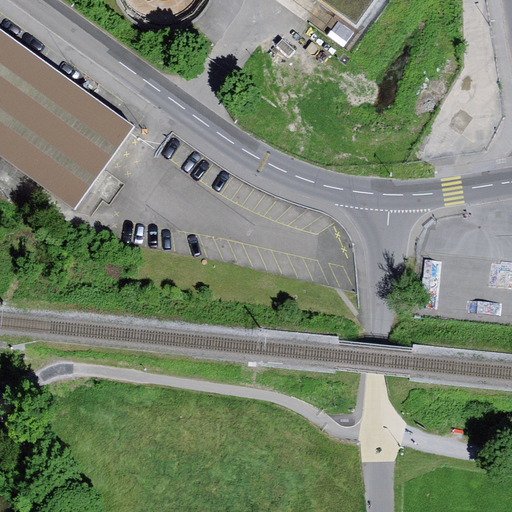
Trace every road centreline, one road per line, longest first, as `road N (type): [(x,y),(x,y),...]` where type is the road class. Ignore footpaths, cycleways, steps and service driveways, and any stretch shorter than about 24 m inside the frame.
road 1 (residential): [(37,0),(271,165),(325,186),(390,195)]
road 2 (residential): [(390,195),(374,375),(378,511)]
road 3 (track): [(376,435),(511,458)]
road 4 (residential): [(390,195),(511,182)]
